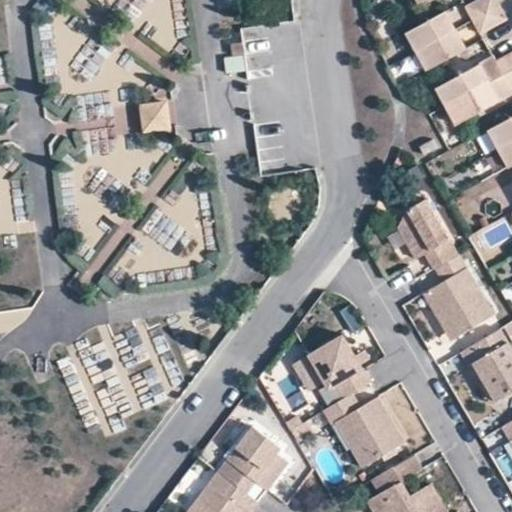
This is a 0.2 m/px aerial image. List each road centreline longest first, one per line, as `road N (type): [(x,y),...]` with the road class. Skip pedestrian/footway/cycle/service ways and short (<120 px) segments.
road 1 (residential): [(321,248),(122,511)]
road 2 (residential): [(321,248),(359,284),(495,511)]
road 3 (residential): [(319,0),(340,192),(321,248)]
